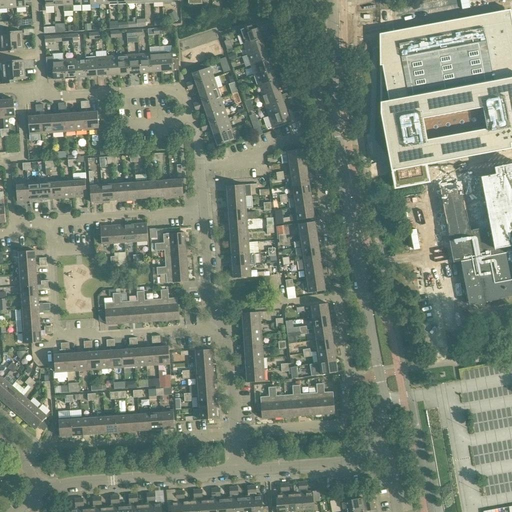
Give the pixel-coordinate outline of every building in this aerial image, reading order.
[(6,0),(7,9),(16,8),(15,0),(6,0)] [(63,0),(64,6),(64,12),(73,12),(73,6),(72,0),(63,0)] [(511,149),(511,17),(511,18),(511,17),(510,17),(508,17),(503,18),(502,12),(381,35),(382,114),(390,157),(391,158),(391,159),(392,160),(392,161),(393,161),(394,162),(395,162),(396,162),(496,143),(498,153),(511,149)] [(257,24),(239,30),(244,45),(262,39),(266,37),(272,35),(271,32),(266,34),(265,33),(260,34),(257,24)] [(22,31),(0,32),(0,42),(22,41),(22,31)] [(262,39),(244,45),(247,55),(265,49),(262,39)] [(22,41),(0,42),(0,44),(0,52),(23,50),(22,41)] [(265,49),(247,55),(251,65),(269,59),(265,49)] [(97,58),(96,58),(98,77),(108,76),(107,57),(106,57),(106,52),(96,52),(97,58)] [(172,52),(160,53),(162,72),(173,71),(172,52)] [(160,53),(150,54),(151,73),(162,72),(160,53)] [(65,79),(64,60),(63,54),(52,55),(53,57),(46,58),(48,80),(54,79),(54,80),(65,79)] [(139,54),(128,55),(130,74),(140,74),(139,54)] [(150,54),(139,54),(140,74),(151,73),(150,54)] [(128,55),(117,56),(119,75),(130,74),(128,55)] [(117,56),(107,57),(108,76),(119,75),(117,56)] [(85,58),(75,59),(76,78),(87,78),(85,58)] [(96,58),(85,58),(87,78),(98,77),(96,58)] [(75,59),(64,60),(65,79),(76,78),(75,59)] [(269,59),(251,65),(254,75),(272,69),(269,59)] [(24,60),(1,62),(2,71),(24,70),(24,60)] [(192,74),(196,85),(214,78),(210,67),(192,74)] [(272,69),(254,75),(258,86),(276,80),(272,69)] [(24,70),(2,71),(3,84),(17,83),(17,80),(25,79),(24,70)] [(214,78),(196,85),(199,94),(217,88),(214,78)] [(276,80),(258,86),(262,96),(280,90),(276,80)] [(192,82),(186,84),(188,90),(194,88),(192,82)] [(217,88),(199,94),(203,105),(221,99),(217,88)] [(288,98),(287,95),(286,94),(281,95),(280,90),(262,96),(265,106),(283,100),(288,98)] [(221,99),(203,105),(207,115),(225,109),(221,99)] [(14,100),(2,101),(3,118),(15,118),(14,100)] [(283,100),(265,106),(269,116),(287,110),(283,100)] [(228,119),(225,109),(207,115),(210,125),(228,119)] [(287,110),(269,116),(272,127),(290,121),(287,110)] [(98,112),(86,113),(87,130),(99,130),(98,112)] [(74,113),(63,114),(64,132),(76,131),(74,113)] [(86,113),(74,113),(76,131),(87,130),(86,113)] [(63,114),(52,115),(53,133),(64,132),(63,114)] [(299,114),(294,116),(296,122),(302,120),(299,114)] [(52,115),(40,116),(41,134),(53,133),(52,115)] [(40,116),(28,117),(30,135),(41,134),(40,116)] [(232,129),(228,119),(210,125),(214,135),(232,129)] [(206,123),(200,125),(202,131),(208,129),(206,123)] [(232,129),(214,135),(217,146),(235,140),(232,129)] [(304,148),(286,151),(288,163),(306,160),(304,148)] [(306,160),(288,163),(289,174),(307,172),(306,160)] [(467,259),(473,306),(511,300),(511,165),(500,167),(501,175),(488,177),(494,228),(476,231),(477,238),(460,240),(460,247),(466,247),(468,258),(467,259)] [(307,172),(289,174),(291,186),(309,183),(307,172)] [(182,178),(170,179),(171,198),(178,198),(178,196),(183,196),(182,178)] [(85,179),(73,180),(75,198),(86,197),(85,179)] [(170,179),(158,180),(160,198),(164,197),(164,199),(171,198),(170,179)] [(73,180),(62,181),(63,199),(75,198),(73,180)] [(147,180),(136,181),(137,199),(141,199),(141,200),(148,200),(147,180)] [(158,180),(147,180),(148,200),(156,199),(156,198),(160,198),(158,180)] [(62,181),(50,182),(52,200),(63,199),(62,181)] [(136,181),(124,182),(126,202),(133,201),(133,200),(137,199),(136,181)] [(39,182),(28,183),(29,201),(40,200),(39,182)] [(50,182),(39,182),(40,200),(52,200),(50,182)] [(124,182),(113,183),(114,201),(118,201),(118,202),(126,202),(124,182)] [(28,183),(16,184),(17,202),(29,201),(28,183)] [(113,183),(102,184),(103,203),(110,203),(110,201),(114,201),(113,183)] [(309,183),(291,186),(293,197),(311,194),(309,183)] [(102,184),(90,185),(91,203),(96,202),(96,204),(103,203),(102,184)] [(227,191),(225,191),(226,198),(245,197),(245,189),(258,188),(258,184),(251,184),(244,185),(226,186),(227,191)] [(311,194),(293,197),(295,208),(313,205),(311,194)] [(245,197),(226,198),(226,206),(228,206),(228,210),(246,208),(245,197)] [(290,217),(283,218),(284,222),(314,218),(313,205),(295,208),(295,214),(289,215),(290,217)] [(228,214),(227,214),(228,221),(247,220),(256,219),(256,213),(246,213),(246,208),(228,210),(228,214)] [(247,220),(228,221),(228,228),(230,228),(230,232),(248,231),(247,220)] [(315,221),(297,224),(299,236),(317,233),(315,221)] [(147,223),(135,224),(136,242),(148,241),(147,223)] [(135,224),(124,225),(125,243),(136,242),(135,224)] [(124,225),(112,226),(113,244),(125,243),(124,225)] [(112,226),(100,227),(102,244),(113,244),(112,226)] [(230,237),(229,237),(229,244),(249,242),(248,231),(230,232),(230,237)] [(164,243),(155,243),(155,247),(186,245),(185,232),(163,234),(164,243)] [(317,233),(299,236),(301,247),(318,245),(317,233)] [(249,242),(229,244),(230,251),(231,251),(232,255),(249,254),(249,242)] [(186,245),(155,247),(155,251),(164,250),(165,258),(187,257),(186,245)] [(318,245),(301,247),(302,259),(320,256),(318,245)] [(34,251),(17,252),(17,264),(35,263),(34,251)] [(232,259),(230,259),(231,267),(250,265),(256,265),(256,255),(249,255),(249,254),(232,255),(232,259)] [(320,256),(302,259),(304,270),(322,267),(320,256)] [(165,267),(156,267),(157,271),(188,269),(187,257),(165,258),(165,267)] [(35,263),(17,264),(18,275),(36,274),(35,263)] [(250,265),(231,267),(231,274),(233,274),(233,278),(251,277),(250,265)] [(322,267),(304,270),(306,281),(324,278),(322,267)] [(188,269),(157,271),(157,275),(166,274),(167,283),(189,281),(188,269)] [(36,274),(18,275),(19,287),(37,285),(36,274)] [(324,278),(306,281),(308,293),(325,290),(324,278)] [(19,287),(15,287),(16,297),(20,297),(20,298),(38,297),(37,285),(19,287)] [(292,300),(300,299),(300,288),(292,289),(292,300)] [(120,289),(116,290),(119,324),(131,323),(129,301),(121,302),(120,289)] [(168,289),(165,290),(167,321),(179,320),(177,298),(169,298),(168,289)] [(105,311),(99,312),(99,318),(99,322),(106,321),(106,325),(119,324),(116,290),(109,290),(109,296),(113,296),(114,302),(105,303),(105,311)] [(161,299),(153,299),(155,321),(167,321),(165,290),(161,290),(161,299)] [(137,301),(129,301),(131,323),(143,322),(140,291),(137,292),(137,301)] [(144,291),(140,291),(143,322),(155,321),(153,299),(145,300),(144,291)] [(38,297),(20,298),(21,309),(39,308),(38,297)] [(271,300),(258,301),(259,308),(271,307),(271,300)] [(327,303),(310,306),(311,318),(329,315),(327,303)] [(39,308),(21,309),(22,321),(40,319),(39,308)] [(260,312),(242,313),(243,325),(261,324),(260,312)] [(329,315),(311,318),(313,329),(331,326),(329,315)] [(40,319),(22,321),(23,332),(41,331),(40,319)] [(261,324),(243,325),(244,336),(262,335),(261,324)] [(331,326),(313,329),(315,340),(333,337),(331,326)] [(41,331),(23,332),(24,344),(42,343),(41,331)] [(262,335),(244,336),(244,348),(262,346),(262,335)] [(333,337),(315,340),(316,351),(334,349),(333,337)] [(60,354),(54,355),(55,373),(67,372),(66,354),(65,350),(65,343),(61,343),(61,350),(60,354)] [(169,346),(157,347),(158,365),(170,364),(169,346)] [(262,346),(244,348),(245,359),(263,358),(262,346)] [(157,347),(146,348),(147,366),(158,365),(157,347)] [(146,348),(134,349),(136,367),(136,373),(147,373),(147,366),(146,348)] [(134,349),(123,350),(124,368),(136,367),(134,349)] [(212,349),(194,351),(195,363),(213,361),(212,349)] [(317,356),(312,357),(313,363),(318,362),(318,363),(336,360),(334,349),(316,351),(317,356)] [(123,350),(111,351),(113,368),(124,368),(123,350)] [(18,357),(19,358),(20,359),(26,352),(26,351),(19,351),(17,351),(17,352),(17,353),(17,354),(17,355),(18,356),(18,357)] [(100,351),(89,352),(90,370),(101,369),(100,351)] [(111,351),(100,351),(101,369),(113,368),(111,351)] [(89,352),(77,353),(78,371),(90,370),(89,352)] [(77,353),(66,354),(67,372),(78,371),(77,353)] [(263,358),(245,359),(246,370),(264,369),(263,358)] [(318,363),(313,364),(315,374),(320,373),(320,375),(338,372),(336,360),(318,363)] [(213,361),(195,363),(196,374),(214,373),(213,361)] [(264,369),(246,370),(247,382),(265,381),(264,369)] [(214,373),(196,374),(197,385),(214,384),(214,373)] [(3,378),(0,382),(0,399),(0,400),(12,386),(3,378)] [(148,382),(142,382),(142,387),(156,386),(156,396),(160,396),(160,389),(159,378),(148,379),(148,382)] [(296,381),(296,385),(298,416),(310,415),(309,393),(300,394),(300,381),(296,381)] [(324,383),(320,384),(322,414),(335,414),(333,391),(325,392),(324,383)] [(197,387),(191,387),(192,395),(197,395),(197,397),(215,396),(214,384),(197,385),(197,387)] [(317,393),(309,393),(310,415),(322,414),(320,384),(316,384),(317,393)] [(293,394),(285,395),(286,417),(298,416),(296,385),(292,386),(293,394)] [(12,386),(0,400),(9,407),(21,393),(12,386)] [(269,396),(260,397),(262,419),(274,418),(272,387),(268,387),(269,396)] [(276,387),(272,387),(274,418),(286,417),(285,395),(276,395),(276,387)] [(21,393),(9,407),(18,414),(29,401),(21,393)] [(215,396),(197,397),(198,408),(216,407),(215,396)] [(29,401),(18,414),(26,422),(38,408),(29,401)] [(216,407),(198,408),(199,420),(217,418),(216,407)] [(38,408),(26,422),(35,430),(47,416),(38,408)] [(173,410),(162,411),(163,429),(175,428),(173,410)] [(162,411),(150,412),(151,430),(163,429),(162,411)] [(150,412),(139,413),(140,431),(151,430),(150,412)] [(139,413),(127,414),(129,432),(140,431),(139,413)] [(127,414),(116,415),(117,432),(129,432),(127,414)] [(105,415),(93,416),(95,434),(106,433),(105,415)] [(116,415),(105,415),(106,433),(117,432),(116,415)] [(93,416),(82,417),(83,435),(95,434),(93,416)] [(82,417),(70,418),(72,436),(83,435),(82,417)] [(70,418),(58,419),(60,437),(72,436),(70,418)] [(299,492),(294,492),(295,511),(304,511),(303,492),(303,489),(303,482),(298,482),(299,492)] [(281,493),(276,494),(277,511),(286,511),(285,483),(280,484),(281,493)] [(289,483),(285,483),(286,511),(295,511),(294,492),(290,493),(289,483)] [(230,497),(225,498),(226,511),(235,511),(234,487),(229,488),(230,497)] [(238,487),(234,487),(235,511),(244,511),(243,496),(239,497),(238,487)] [(194,500),(190,500),(190,511),(199,511),(199,500),(198,497),(198,490),(193,490),(194,500)] [(176,501),(171,502),(172,511),(181,511),(181,501),(180,498),(180,491),(175,492),(176,501)] [(303,492),(304,511),(314,511),(313,491),(303,492)] [(137,494),(133,495),(134,511),(143,511),(143,504),(138,504),(137,494)] [(129,505),(125,505),(125,511),(134,511),(133,495),(129,495),(129,505)] [(263,511),(262,495),(252,496),(253,511),(263,511)] [(253,511),(252,496),(243,496),(244,511),(253,511)] [(350,497),(340,499),(342,511),(364,507),(367,507),(374,505),(373,501),(363,503),(363,498),(350,500),(350,497)] [(217,511),(216,498),(207,499),(208,511),(217,511)] [(226,511),(225,498),(216,498),(217,511),(226,511)] [(208,511),(207,499),(199,500),(199,511),(208,511)] [(190,511),(190,500),(181,501),(181,511),(190,511)] [(161,511),(161,502),(152,503),(152,511),(161,511)] [(152,511),(152,503),(143,504),(143,511),(152,511)]
